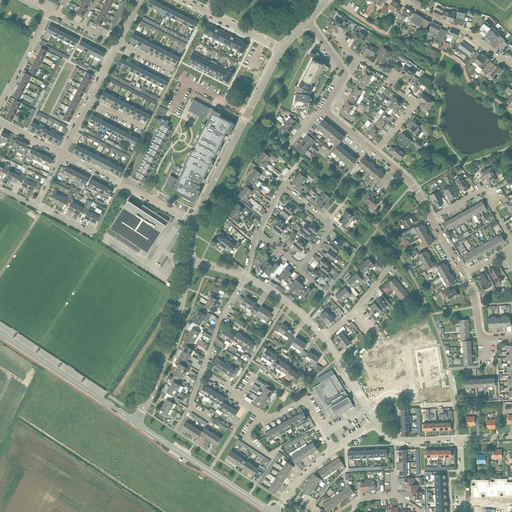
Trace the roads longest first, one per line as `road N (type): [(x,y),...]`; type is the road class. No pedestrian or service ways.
road 1 (residential): [(511,113),(470,83),(451,56),(386,33),(334,0)]
road 2 (tertiary): [(194,219),(280,49)]
road 3 (tertiary): [(135,422),(166,352),(189,261)]
road 4 (secondary): [(272,511),(135,422)]
road 5 (secondary): [(135,422),(0,333)]
road 6 (residential): [(194,219),(63,155)]
road 7 (residential): [(376,153),(414,104),(387,84),(392,77),(359,58)]
road 8 (unclassified): [(511,67),(475,35),(400,0)]
road 9 (residential): [(239,400),(268,416),(303,399),(334,449)]
